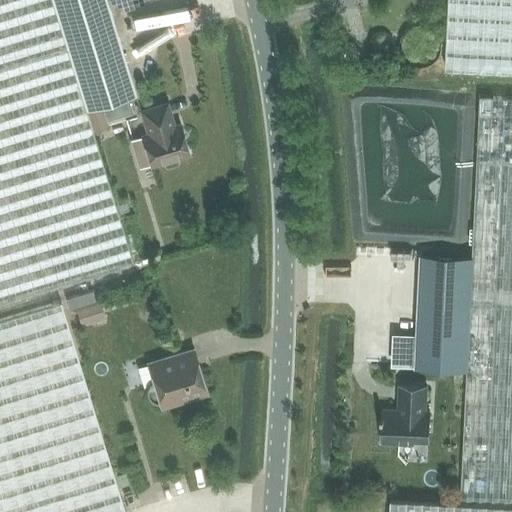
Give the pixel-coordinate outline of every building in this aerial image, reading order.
[(0,0),(0,302),(132,262),(92,132),(86,110),(101,106),(134,96),(122,53),(106,1),(105,0),(0,0)] [(511,0),(448,0),(445,68),(511,70),(511,0)] [(472,256),(422,254),(416,366),(467,369),(461,496),(511,498),(511,96),(480,95),(473,252),(472,256)] [(180,123),(174,125),(167,102),(140,110),(147,133),(129,139),(139,169),(162,162),(167,167),(177,164),(178,157),(189,154),(180,123)] [(108,127),(101,106),(86,110),(92,132),(108,127)] [(93,290),(66,298),(69,308),(96,300),(93,290)] [(0,318),(0,511),(125,511),(60,300),(0,318)] [(75,309),(80,326),(105,318),(100,301),(75,309)] [(190,350),(149,363),(155,384),(147,386),(146,388),(146,391),(147,393),(147,394),(148,396),(149,397),(150,399),(152,400),(154,401),(156,402),(158,402),(160,402),(162,407),(207,393),(200,371),(196,372),(190,350)] [(382,442),(413,444),(414,440),(429,441),(430,410),(426,410),(427,386),(399,385),(398,409),(384,408),(382,442)] [(511,511),(511,505),(391,500),(389,511),(511,511)]
